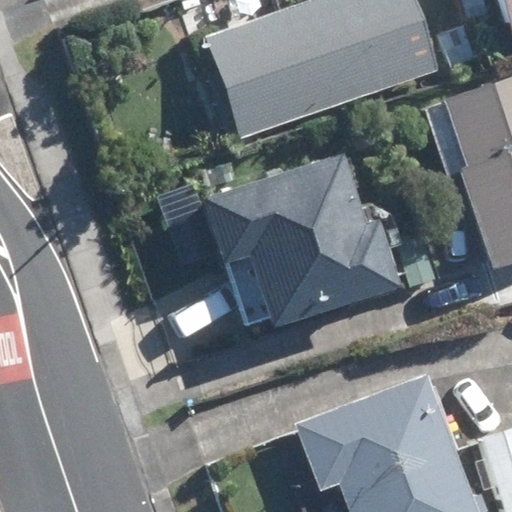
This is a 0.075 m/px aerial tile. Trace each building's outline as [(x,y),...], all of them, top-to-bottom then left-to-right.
[(275,0),(190,0),(199,27),(275,0)] [(431,66),(408,0),(297,0),(203,33),(237,133),(431,66)] [(481,10),(477,0),(458,0),(464,16),(481,10)] [(511,0),(492,0),(501,25),(511,21),(511,0)] [(477,66),(461,20),(435,29),(451,75),(477,66)] [(511,68),(439,93),(464,163),(456,164),(488,263),(511,254),(511,68)] [(215,252),(238,245),(263,318),(389,277),(367,209),(353,213),(332,145),(195,189),(215,252)] [(474,511),(421,370),(287,420),(314,488),(332,480),(344,511),(474,511)] [(511,511),(511,421),(477,433),(500,511),(511,511)]
